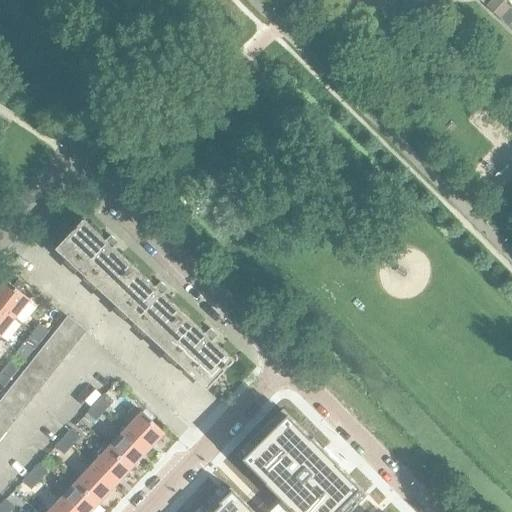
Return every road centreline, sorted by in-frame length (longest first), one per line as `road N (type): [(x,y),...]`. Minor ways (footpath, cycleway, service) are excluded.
road 1 (residential): [(283,366),(85,165),(67,156)]
road 2 (residential): [(217,437),(2,238)]
road 3 (residential): [(431,511),(283,366)]
